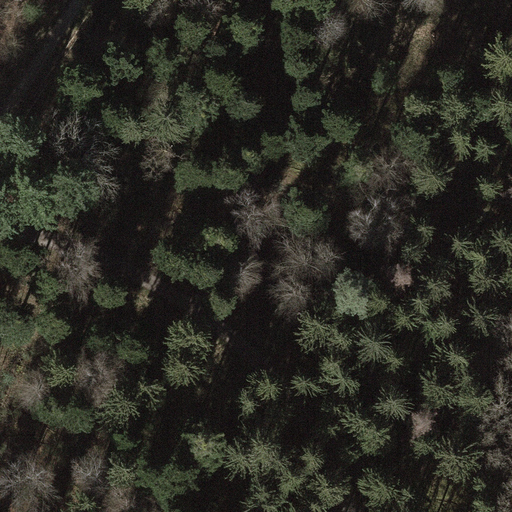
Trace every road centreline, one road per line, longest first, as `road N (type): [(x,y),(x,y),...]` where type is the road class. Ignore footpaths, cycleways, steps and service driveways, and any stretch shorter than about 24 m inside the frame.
road 1 (track): [(351,511),(343,487),(252,351),(84,246),(0,227)]
road 2 (track): [(0,123),(80,0)]
